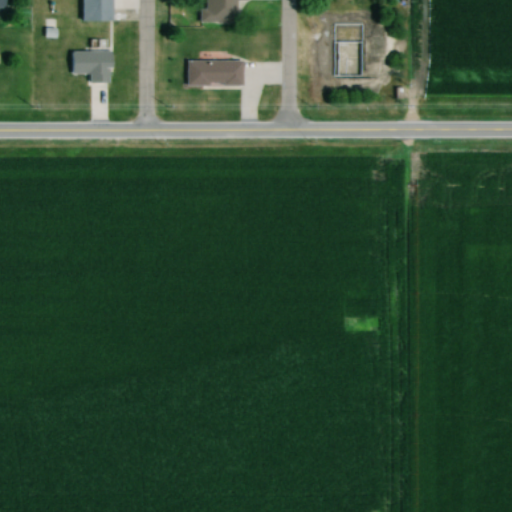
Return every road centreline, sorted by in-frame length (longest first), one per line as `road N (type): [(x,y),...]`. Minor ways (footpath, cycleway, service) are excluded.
road 1 (tertiary): [(439,132),(0,133)]
road 2 (residential): [(143,0),(141,133)]
road 3 (track): [(426,0),(410,132)]
road 4 (residential): [(285,132),(285,0)]
